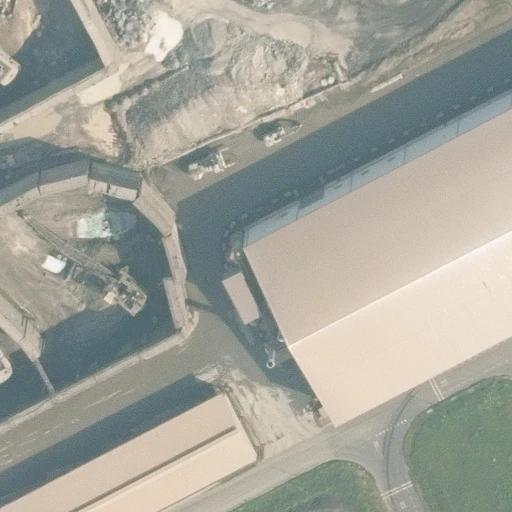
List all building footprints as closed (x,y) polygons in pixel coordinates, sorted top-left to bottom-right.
[(511,86),(242,227),(263,267),(296,332),(308,353),(325,387),(335,407),(511,314),(511,86)] [(88,152),(45,169),(39,155),(0,170),(0,200),(1,203),(93,165),(88,152)] [(247,301),(264,291),(240,249),(223,258),(247,301)] [(290,339),(269,350),(274,360),(295,349),(290,339)] [(223,388),(0,504),(0,511),(133,511),(255,450),(255,449),(223,388)]
